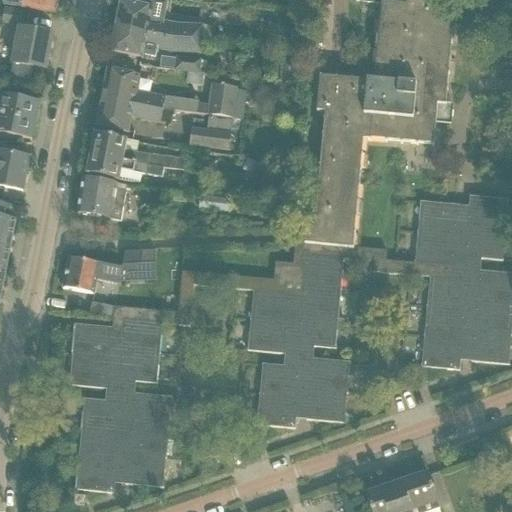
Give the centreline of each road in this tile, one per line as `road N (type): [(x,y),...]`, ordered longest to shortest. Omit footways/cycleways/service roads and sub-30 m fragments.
road 1 (residential): [(89,0),(0,418)]
road 2 (residential): [(184,511),(511,396)]
